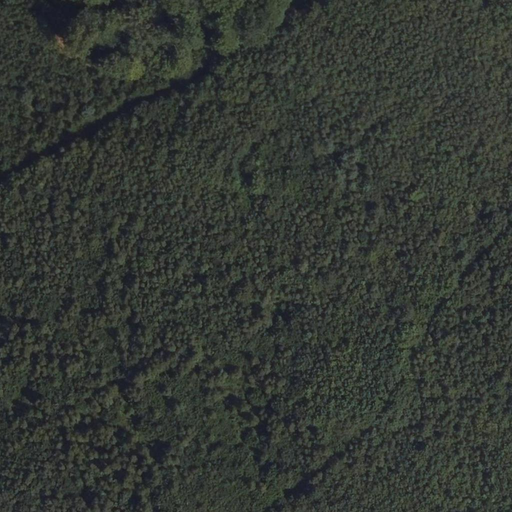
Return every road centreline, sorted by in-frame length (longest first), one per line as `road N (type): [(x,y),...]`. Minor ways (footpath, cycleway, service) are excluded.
road 1 (track): [(268,511),(377,419),(437,311),(511,223)]
road 2 (track): [(0,170),(296,0)]
